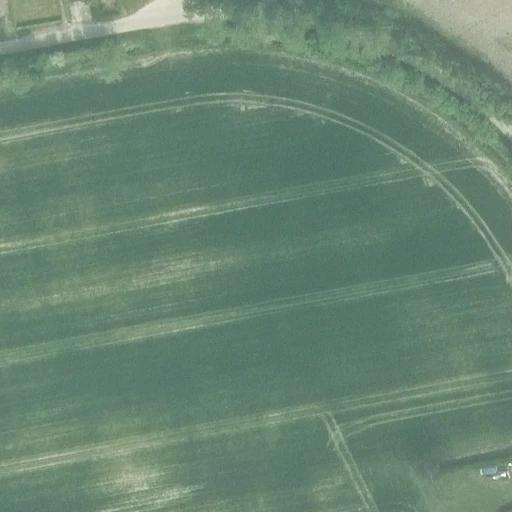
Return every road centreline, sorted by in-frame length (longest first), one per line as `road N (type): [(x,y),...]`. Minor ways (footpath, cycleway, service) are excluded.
road 1 (unclassified): [(511,133),(451,81),(392,47),(217,14),(152,20)]
road 2 (unclassified): [(0,49),(152,20)]
